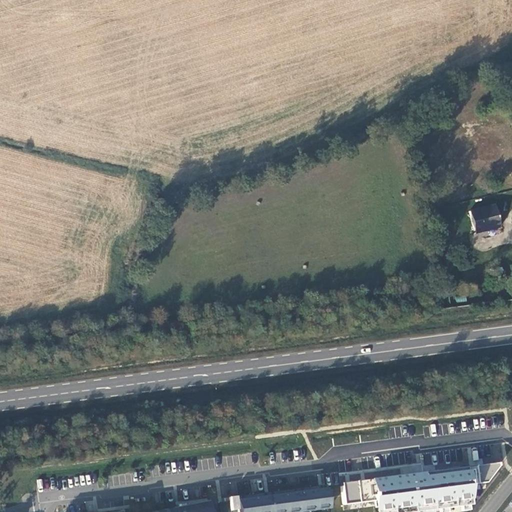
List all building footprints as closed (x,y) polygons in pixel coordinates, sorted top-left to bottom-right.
[(429,114),(419,120),(421,124),(432,120),(429,114)] [(499,227),(493,205),(468,210),(474,232),(499,227)] [(498,463),(341,482),(344,510),(378,505),(379,511),(426,511),(470,506),(468,485),(487,483),(500,467),(498,463)] [(237,510),(230,511),(229,511),(226,511),(225,502),(218,502),(219,511),(307,511),(309,511),(313,511),(314,511),(324,510),(324,511),(329,511),(326,488),(232,501),(233,506),(236,506),(237,510)] [(213,511),(211,501),(158,511),(213,511)] [(233,506),(232,501),(229,501),(230,511),(237,510),(236,506),(233,506)]
